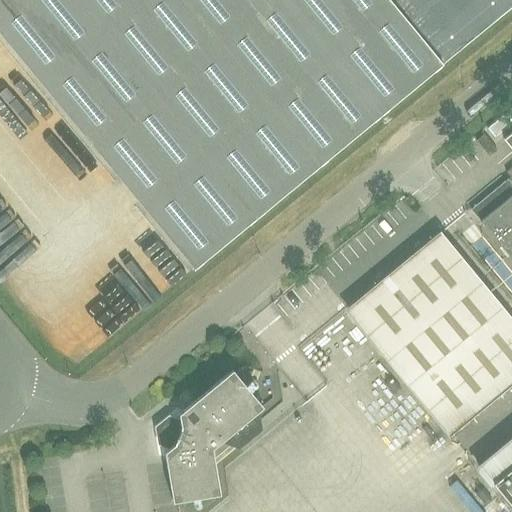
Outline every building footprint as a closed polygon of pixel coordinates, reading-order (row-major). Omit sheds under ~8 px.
[(511,0),(0,0),(0,34),(193,268),(511,4),(511,0)] [(484,135),(477,141),(489,157),(497,150),(484,135)] [(511,183),(508,179),(471,210),(511,259),(511,183)] [(349,310),(452,435),(511,385),(511,319),(510,317),(442,234),(349,310)] [(212,449),(221,441),(239,449),(261,430),(258,411),(262,407),(232,370),(178,414),(180,426),(177,425),(168,432),(170,443),(174,444),(173,445),(164,453),(172,502),(219,494),(212,449)] [(511,507),(511,468),(493,484),(511,507)]
